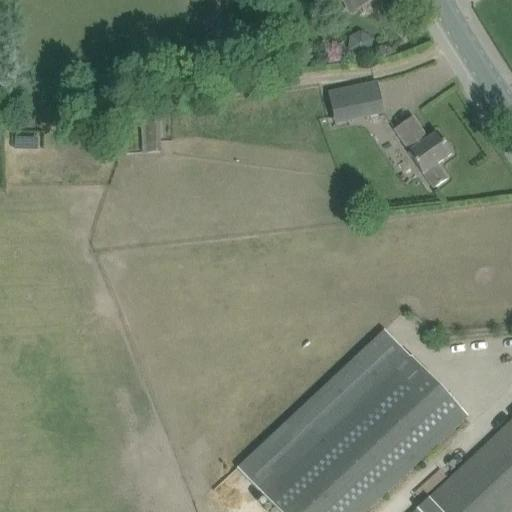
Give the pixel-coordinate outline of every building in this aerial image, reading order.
[(344,0),(351,12),(368,3),(374,0),(344,0)] [(109,81),(95,81),(95,101),(109,101),(109,81)] [(377,85),(329,95),(334,118),(362,112),(364,118),(383,114),(377,85)] [(447,180),(440,170),(437,166),(452,155),(437,134),(427,140),(412,119),(394,131),(409,153),(408,154),(423,175),(433,190),(447,180)] [(159,122),(145,123),(147,155),(161,155),(159,122)] [(396,143),(381,122),(362,135),(377,156),(396,143)] [(367,511),(467,419),(411,359),(384,331),(237,470),(276,511),(367,511)] [(511,419),(411,511),(509,511),(511,510),(511,419)]
